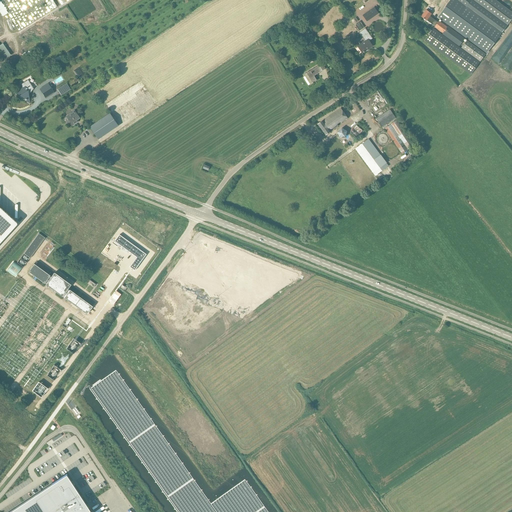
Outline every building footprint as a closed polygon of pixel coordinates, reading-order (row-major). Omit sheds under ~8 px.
[(8,13),(19,31),(57,7),(52,0),(0,0),(0,12),(2,16),(8,13)] [(450,0),(449,1),(437,17),(451,27),(486,53),(500,34),(454,0),(450,0)] [(511,18),(511,12),(495,0),(455,0),(466,7),(467,6),(502,32),(507,25),(511,18)] [(363,15),(367,22),(379,14),(375,8),(363,15)] [(427,20),(435,26),(434,27),(443,34),(459,46),(465,39),(448,26),(448,27),(439,21),(438,22),(430,16),(432,14),(426,10),(421,17),(427,21),(427,20)] [(356,26),(359,31),(364,27),(360,21),(356,24),(356,26)] [(471,75),(480,62),(434,28),(425,41),(471,75)] [(366,41),(358,46),(363,53),(366,51),(368,50),(368,49),(373,46),(369,41),(372,39),(365,29),(360,33),(366,41)] [(467,40),(461,48),(480,62),(486,54),(467,40)] [(0,53),(4,60),(10,56),(2,44),(0,45),(0,53)] [(305,74),(311,84),(317,80),(314,76),(323,71),(320,65),(305,74)] [(22,87),(14,91),(16,95),(17,95),(18,97),(22,99),(24,98),(25,99),(24,99),(25,101),(26,100),(26,101),(27,102),(27,101),(29,100),(30,100),(28,94),(33,89),(37,86),(31,76),(26,78),(19,83),(20,84),(22,87)] [(45,85),(39,89),(43,95),(45,99),(54,93),(48,83),(45,85)] [(323,120),(318,124),(326,135),(338,126),(337,125),(341,122),(341,123),(348,119),(341,108),(323,120)] [(382,127),(396,118),(390,109),(376,118),(382,127)] [(74,121),(79,118),(74,111),(66,116),(67,117),(66,117),(66,118),(65,118),(65,119),(65,120),(66,121),(66,122),(67,122),(68,122),(69,122),(69,121),(72,125),(76,123),(74,121)] [(119,126),(110,113),(90,127),(98,139),(119,126)] [(402,154),(414,146),(397,120),(385,128),(402,154)] [(356,125),(350,133),(356,138),(362,131),(356,125)] [(342,128),(337,132),(340,137),(342,137),(345,137),(346,137),(348,138),(349,132),(347,132),(347,131),(342,128)] [(375,176),(389,166),(369,139),(355,149),(375,176)] [(0,243),(13,230),(17,226),(17,225),(17,224),(17,223),(13,220),(0,208),(0,243)] [(30,258),(45,238),(38,233),(23,254),(30,258)] [(137,257),(130,267),(135,270),(147,254),(120,235),(115,241),(137,257)] [(204,271),(195,257),(184,263),(186,266),(189,265),(196,276),(204,271)] [(63,298),(87,314),(92,306),(69,290),(67,289),(71,285),(54,273),(50,277),(49,276),(50,275),(34,264),(28,272),(44,283),(46,284),(45,284),(62,297),(62,296),(64,297),(63,298)] [(6,332),(7,335),(6,335),(6,337),(3,342),(4,347),(7,349),(4,354),(16,362),(16,360),(20,358),(24,361),(29,360),(51,327),(50,324),(52,325),(53,322),(50,323),(47,321),(51,320),(44,315),(41,316),(44,311),(40,308),(39,309),(36,307),(37,308),(31,310),(24,305),(6,332)] [(55,365),(47,375),(54,380),(62,370),(55,365)] [(52,484),(7,511),(90,511),(86,505),(86,504),(85,505),(73,486),(75,485),(74,484),(73,486),(71,482),(70,482),(66,475),(52,484),(52,483),(51,483),(52,484)]
